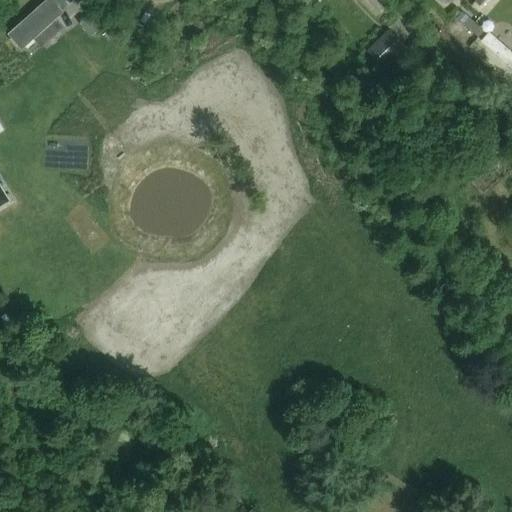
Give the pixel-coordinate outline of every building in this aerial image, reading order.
[(489,0),(475,0),(474,2),(482,9),(489,0)] [(45,3),(8,33),(16,44),(54,14),(45,3)] [(393,29),(370,50),(385,65),(407,43),(393,29)] [(511,67),(511,51),(490,31),(481,41),(511,67)] [(0,206),(11,200),(0,182),(0,206)]
